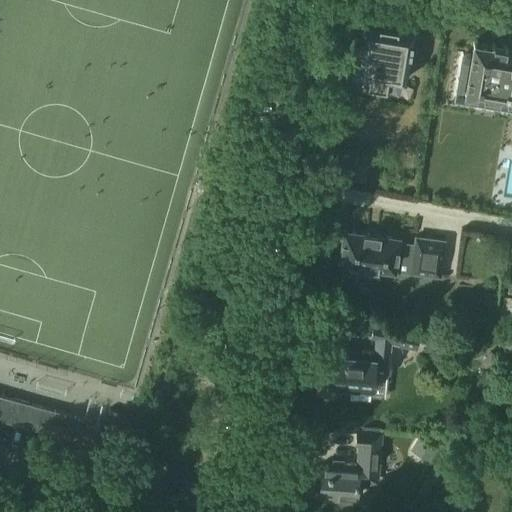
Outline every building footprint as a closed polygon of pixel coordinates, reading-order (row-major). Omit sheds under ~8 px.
[(363,21),(354,72),(371,74),(368,90),(386,93),(389,78),(404,80),(413,30),(397,28),(397,26),(378,23),(378,24),(363,21)] [(462,53),(460,70),(468,71),(465,92),(511,99),(511,46),(473,41),(471,54),(462,53)] [(338,150),(334,175),(365,180),(369,155),(338,150)] [(344,230),(339,265),(356,267),(355,272),(378,276),(379,270),(396,272),(397,260),(412,262),(412,264),(439,267),(438,275),(440,275),(445,240),(416,236),(414,247),(399,245),(400,237),(344,230)] [(385,353),(386,341),(416,347),(419,333),(374,324),(372,338),(376,339),(375,351),(362,350),(361,355),(332,352),(331,368),(327,367),(326,380),(329,381),(329,383),(373,387),(372,395),(386,396),(388,373),(390,373),(391,354),(385,353)] [(486,357),(486,365),(491,370),(501,361),(491,351),(486,357)] [(0,419),(96,446),(101,428),(86,424),(87,418),(0,393),(0,419)] [(472,445),(482,431),(466,421),(457,435),(472,445)] [(116,428),(106,425),(98,452),(108,455),(116,428)] [(322,475),(318,475),(315,477),(314,486),(317,489),(320,489),(320,497),(339,498),(338,503),(341,506),(350,507),(354,504),(354,496),(357,496),(358,482),(371,483),(371,481),(378,482),(383,432),(357,429),(356,443),(360,443),(358,464),(333,462),(333,465),(323,464),(322,475)] [(420,438),(411,451),(429,462),(437,448),(420,438)]
